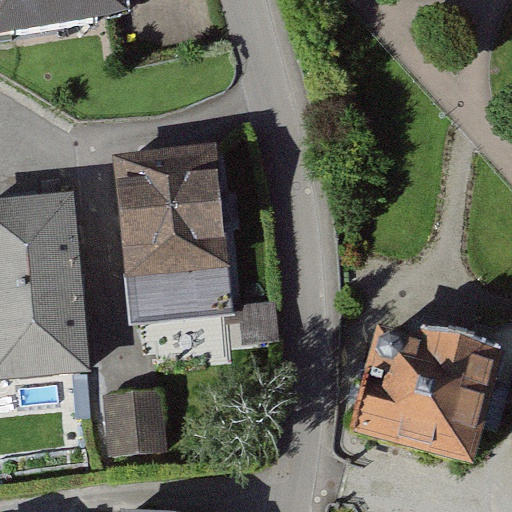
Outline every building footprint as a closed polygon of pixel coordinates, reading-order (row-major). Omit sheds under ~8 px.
[(117,0),(0,0),(0,36),(120,22),(117,0)] [(212,160),(116,168),(127,299),(223,291),(212,160)] [(73,209),(0,215),(0,396),(91,388),(73,209)] [(490,366),(376,342),(353,453),(467,477),(490,366)] [(170,395),(109,401),(115,462),(175,456),(170,395)]
